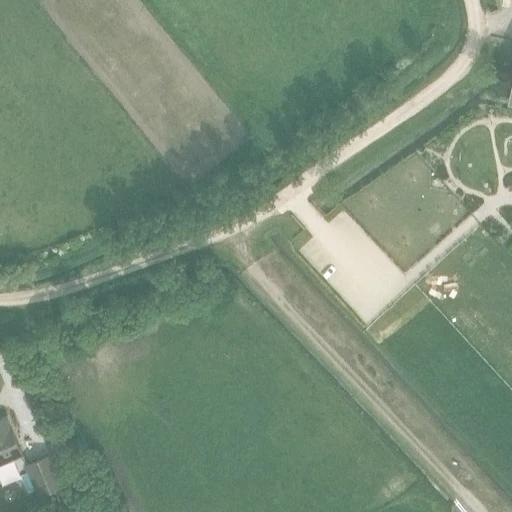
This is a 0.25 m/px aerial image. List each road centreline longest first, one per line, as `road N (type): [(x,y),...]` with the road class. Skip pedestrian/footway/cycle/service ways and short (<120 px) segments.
road 1 (track): [(0,297),(25,299),(222,234),(450,72),(469,43),(468,0)]
road 2 (track): [(222,234),(486,511)]
